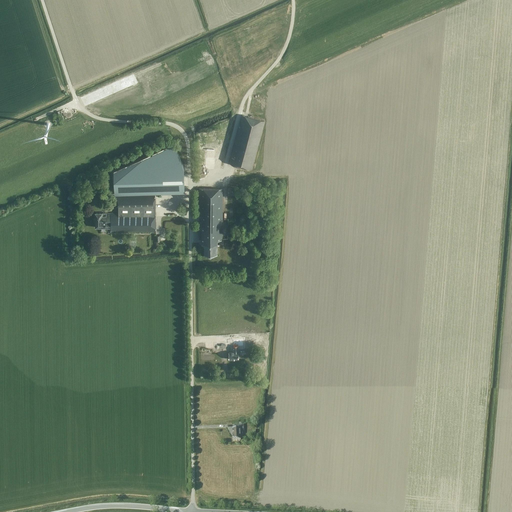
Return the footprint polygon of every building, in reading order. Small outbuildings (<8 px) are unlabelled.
[(251,169),(264,121),(242,115),(229,163),(251,169)] [(184,185),(184,167),(174,144),(114,170),(114,190),(115,190),(115,193),(114,193),(114,195),(155,193),(162,190),(167,188),(173,185),(174,185),(180,185),(184,185)] [(231,241),(231,227),(227,227),(227,238),(223,238),(223,188),(199,188),(199,238),(201,238),(201,245),(204,245),(204,254),(209,254),(209,257),(212,257),(213,257),(213,254),(217,254),(217,240),(221,240),(221,241),(231,241)] [(156,232),(155,195),(115,196),(114,211),(112,211),(112,212),(102,212),(102,213),(95,213),(95,227),(110,227),(110,232),(156,232)] [(229,359),(239,359),(238,352),(238,344),(233,344),(233,352),(228,352),(229,359)] [(235,429),(232,429),(233,440),(241,440),(240,431),(244,431),(243,425),(235,425),(235,429)]
